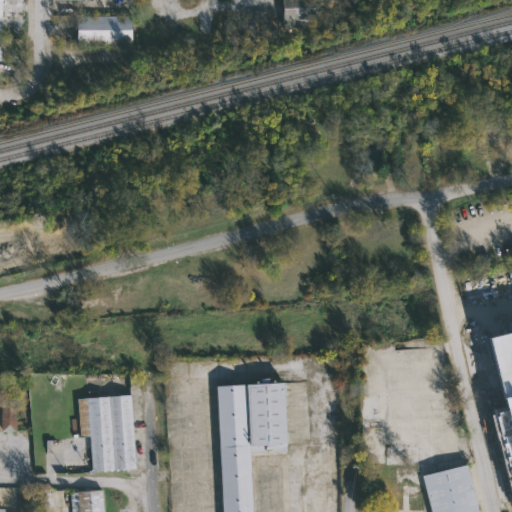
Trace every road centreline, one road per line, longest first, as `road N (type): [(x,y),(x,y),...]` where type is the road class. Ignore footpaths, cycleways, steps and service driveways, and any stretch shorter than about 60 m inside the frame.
road 1 (residential): [(511,182),(391,200),(0,296)]
road 2 (residential): [(498,511),(424,197)]
road 3 (residential): [(349,511),(352,348)]
road 4 (residential): [(153,483),(0,481)]
